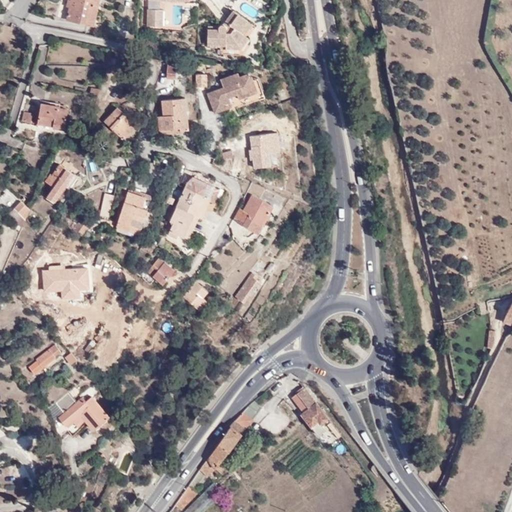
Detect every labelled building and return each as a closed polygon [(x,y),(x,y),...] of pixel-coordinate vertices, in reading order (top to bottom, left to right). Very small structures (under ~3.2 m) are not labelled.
[(96,0),(67,0),(63,23),(90,30),(96,0)] [(250,27),(230,13),(220,27),(218,27),(217,28),(215,29),(215,30),(215,31),(205,32),(204,49),(222,50),(221,53),(237,54),(247,41),(242,38),(250,27)] [(141,31),(157,32),(158,14),(141,14),(141,31)] [(165,84),(174,84),(174,72),(165,72),(165,84)] [(251,94),(246,77),(235,81),(234,77),(216,84),(218,88),(202,94),(208,112),(224,107),(222,99),(231,96),(234,100),(251,94)] [(82,94),(93,95),(96,87),(83,85),(82,94)] [(174,138),(182,139),(181,106),(158,107),(158,123),(154,123),(155,138),(173,137),(174,138)] [(118,132),(127,124),(128,123),(113,107),(98,123),(117,141),(122,137),(118,132)] [(48,132),(60,135),(64,113),(36,109),(33,124),(32,127),(48,130),(48,132)] [(28,124),(29,116),(20,114),(18,126),(27,127),(27,126),(32,127),(33,124),(28,124)] [(262,121),(263,130),(274,130),(274,119),(262,121)] [(263,134),(263,130),(262,121),(244,122),(245,135),(263,134)] [(131,128),(127,124),(118,132),(122,137),(131,128)] [(219,163),(230,162),(230,154),(219,154),(219,163)] [(71,183),(52,169),(45,180),(43,179),(38,185),(47,192),(40,202),(48,207),(60,191),(63,194),(71,183)] [(164,236),(180,242),(189,220),(193,221),(202,201),(207,193),(189,185),(185,193),(179,191),(165,223),(168,225),(164,236)] [(63,194),(60,191),(49,206),(52,208),(63,194)] [(99,193),(93,216),(104,221),(109,196),(99,193)] [(207,193),(202,201),(208,204),(212,196),(207,193)] [(122,194),(114,225),(137,233),(146,200),(122,194)] [(267,211),(245,200),(236,215),(233,213),(227,224),(237,229),(237,230),(253,238),(267,211)] [(193,221),(195,223),(198,224),(208,204),(202,201),(193,221)] [(14,226),(25,212),(15,204),(5,218),(14,226)] [(54,219),(62,225),(69,218),(61,211),(54,219)] [(189,220),(180,242),(186,244),(195,223),(193,221),(189,220)] [(67,227),(64,230),(78,239),(83,231),(73,225),(70,229),(67,227)] [(137,233),(114,225),(113,231),(135,239),(137,233)] [(86,227),(78,240),(85,244),(93,232),(86,227)] [(149,247),(153,241),(147,236),(143,242),(149,247)] [(123,272),(129,279),(142,257),(135,252),(123,272)] [(141,276),(159,288),(170,271),(152,258),(141,276)] [(230,300),(241,308),(255,284),(253,282),(261,270),(254,264),(244,276),(246,278),(230,300)] [(262,273),(269,279),(275,270),(267,265),(262,273)] [(175,303),(193,316),(202,303),(198,300),(201,295),(187,285),(175,303)] [(32,366),(38,374),(55,361),(54,360),(59,356),(52,348),(34,362),(34,363),(35,364),(32,366)] [(71,367),(78,362),(72,353),(65,357),(71,367)] [(64,376),(71,368),(64,360),(56,367),(64,376)] [(317,427),(324,422),(300,392),(288,402),(301,419),(300,420),(309,432),(317,427)] [(89,402),(83,407),(83,408),(79,403),(76,406),(67,395),(54,407),(63,417),(58,422),(66,431),(72,426),(76,431),(83,425),(91,434),(106,420),(89,402)] [(58,422),(63,417),(54,407),(45,414),(55,425),(58,422)] [(255,414),(246,408),(227,431),(194,471),(202,478),(211,467),(218,471),(241,444),(236,440),(255,414)] [(294,424),(230,472),(233,476),(298,428),(294,424)] [(324,436),(317,427),(309,432),(316,441),(324,436)] [(93,474),(102,479),(108,464),(99,461),(93,474)] [(212,492),(215,489),(209,484),(206,487),(212,492)] [(182,486),(167,504),(174,510),(190,492),(182,486)] [(199,511),(218,492),(215,489),(212,492),(206,487),(180,511),(199,511)]
